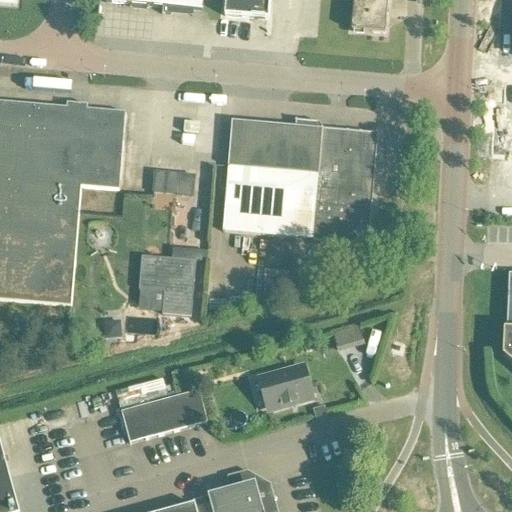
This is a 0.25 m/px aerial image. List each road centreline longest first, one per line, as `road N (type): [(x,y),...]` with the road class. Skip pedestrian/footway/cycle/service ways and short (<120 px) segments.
road 1 (unclassified): [(456,511),(445,378),(458,94)]
road 2 (unclassified): [(458,94),(56,59)]
